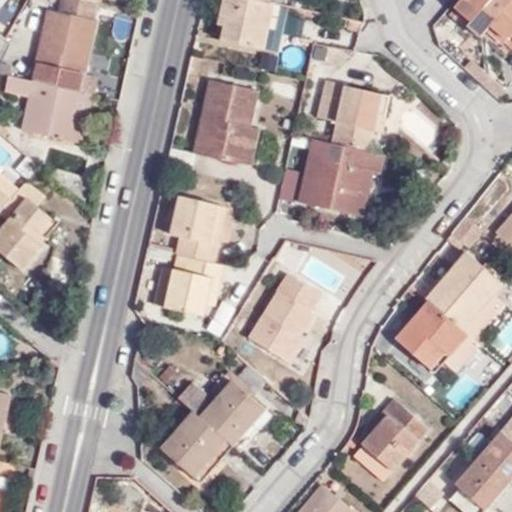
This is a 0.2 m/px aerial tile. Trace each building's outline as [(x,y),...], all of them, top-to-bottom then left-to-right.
[(83,0),(60,0),(57,14),(97,22),(101,4),(100,4),(83,0)] [(222,42),(265,50),(265,49),(275,4),(269,3),(257,0),(225,0),(221,19),(227,20),(225,27),(222,42)] [(469,27),(481,38),(486,33),(491,27),(511,1),(511,0),(462,0),(457,7),(461,11),(474,22),(469,27)] [(511,1),(491,27),(507,41),(511,37),(511,38),(511,1)] [(279,52),(289,7),(275,4),(265,49),(279,52)] [(454,19),(466,30),(469,27),(474,22),(461,11),(454,19)] [(49,12),(40,58),(35,81),(81,92),(85,73),(97,22),(57,14),(49,12)] [(486,33),(501,47),(504,44),(507,41),(491,27),(486,33)] [(275,70),(278,57),(263,54),(260,67),(275,70)] [(0,65),(0,74),(3,75),(10,76),(12,68),(0,65)] [(98,76),(85,73),(81,92),(93,95),(94,95),(98,76)] [(37,99),(30,133),(70,142),(81,92),(35,81),(10,76),(7,92),(29,97),(37,99)] [(211,82),(194,155),(243,165),(250,129),(258,93),(211,82)] [(318,118),(339,122),(335,146),(370,153),(374,131),(377,118),(386,119),(390,99),(325,84),(318,118)] [(70,142),(82,145),(93,95),(81,92),(70,142)] [(29,97),(22,131),(30,133),(37,99),(29,97)] [(374,131),(383,133),(386,119),(377,118),(374,131)] [(252,167),(260,131),(250,129),(243,165),(252,167)] [(374,174),(381,175),(385,156),(370,153),(335,146),(314,141),(300,204),(358,217),(364,187),(371,188),(374,174)] [(96,178),(103,180),(106,166),(98,165),(96,178)] [(0,213),(3,210),(19,189),(0,172),(0,213)] [(44,199),(25,183),(19,189),(3,210),(13,219),(0,234),(0,252),(23,272),(41,250),(39,247),(34,242),(40,235),(52,220),(37,207),(44,199)] [(358,217),(364,218),(371,188),(364,187),(358,217)] [(89,209),(95,215),(99,197),(92,195),(89,209)] [(176,255),(188,258),(215,264),(222,230),(214,229),(216,220),(219,206),(180,198),(172,237),(180,238),(176,255)] [(454,233),(469,246),(484,229),(469,216),(454,233)] [(511,247),(511,216),(497,234),(498,235),(511,247)] [(222,230),(224,222),(216,220),(214,229),(222,230)] [(39,247),(45,241),(40,235),(34,242),(39,247)] [(492,242),(511,258),(511,247),(498,235),(492,242)] [(282,252),(302,255),(303,247),(285,242),(282,252)] [(169,259),(187,263),(188,258),(176,255),(170,253),(169,259)] [(484,270),(468,256),(428,302),(431,305),(463,332),(469,338),(471,340),(503,304),(494,297),(503,287),(484,270)] [(209,298),(216,299),(224,266),(215,264),(188,258),(187,263),(185,273),(173,271),(165,308),(205,317),(207,306),(209,298)] [(162,268),(154,305),(165,308),(173,271),(162,268)] [(314,316),(311,314),(322,296),(289,275),(249,339),(289,364),(305,339),(302,337),(314,316)] [(428,302),(412,288),(407,293),(426,310),(431,305),(428,302)] [(207,306),(215,307),(216,299),(209,298),(207,306)] [(426,310),(396,343),(431,373),(446,355),(451,359),(469,338),(463,332),(431,305),(426,310)] [(446,364),(456,373),(479,347),(471,340),(469,338),(451,359),(446,364)] [(215,353),(220,356),(225,350),(221,347),(215,353)] [(431,373),(435,377),(446,364),(451,359),(446,355),(431,373)] [(231,372),(227,376),(232,381),(253,399),(257,395),(231,372)] [(189,383),(175,398),(194,415),(226,442),(232,448),(234,449),(266,411),(253,399),(232,381),(213,403),(189,383)] [(0,395),(0,435),(5,413),(8,398),(0,395)] [(378,418),(383,423),(370,437),(363,445),(394,472),(430,432),(394,400),(378,418)] [(266,411),(234,449),(239,454),(271,416),(266,411)] [(162,450),(194,479),(195,479),(226,442),(194,415),(162,450)] [(378,418),(365,432),(370,437),(383,423),(378,418)] [(470,485),(466,491),(485,508),(507,482),(510,483),(511,480),(511,439),(502,431),(461,477),(470,485)] [(232,448),(226,442),(195,479),(201,484),(232,448)] [(354,455),(385,482),(394,472),(363,445),(354,455)] [(461,477),(456,482),(466,491),(470,485),(461,477)] [(428,507),(445,494),(433,479),(416,493),(428,507)] [(490,511),(511,486),(510,483),(507,482),(485,508),(490,511)] [(300,511),(350,511),(321,488),(300,511)]
